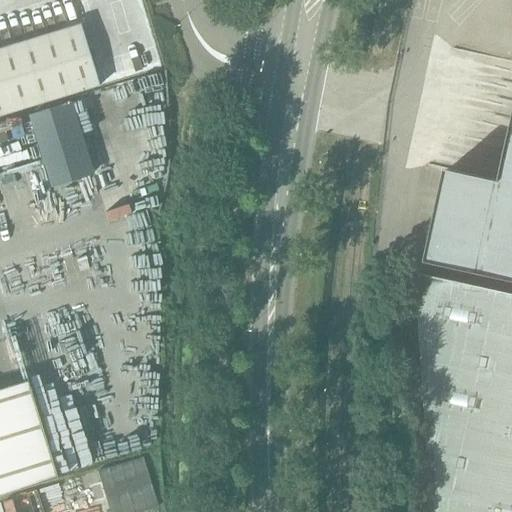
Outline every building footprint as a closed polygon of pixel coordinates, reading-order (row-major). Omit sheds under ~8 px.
[(0,116),(99,86),(80,24),(0,48),(0,116)] [(511,129),(511,134),(507,153),(503,171),(501,180),(501,181),(446,169),(426,263),(511,282),(511,129)] [(511,511),(511,293),(418,273),(433,511),(511,511)] [(0,495),(56,478),(26,382),(0,389),(0,495)] [(145,458),(97,472),(100,483),(89,487),(94,505),(105,502),(108,511),(143,511),(160,507),(145,458)]
